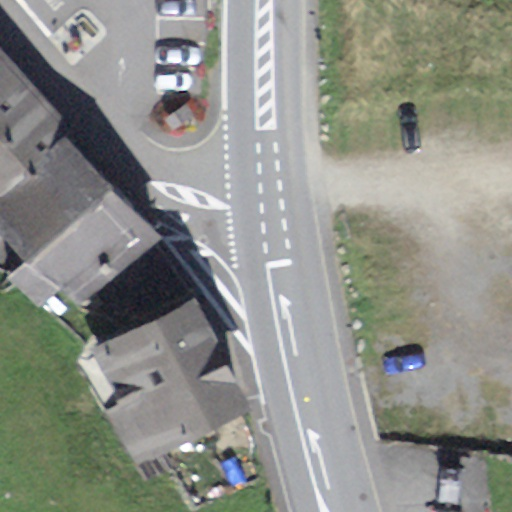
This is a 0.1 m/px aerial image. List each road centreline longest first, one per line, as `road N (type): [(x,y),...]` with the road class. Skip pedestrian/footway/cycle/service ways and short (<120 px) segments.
road 1 (residential): [(11,26),(139,156),(195,193),(275,219)]
road 2 (secondary): [(275,219),(341,511)]
road 3 (secondary): [(264,0),(275,219)]
